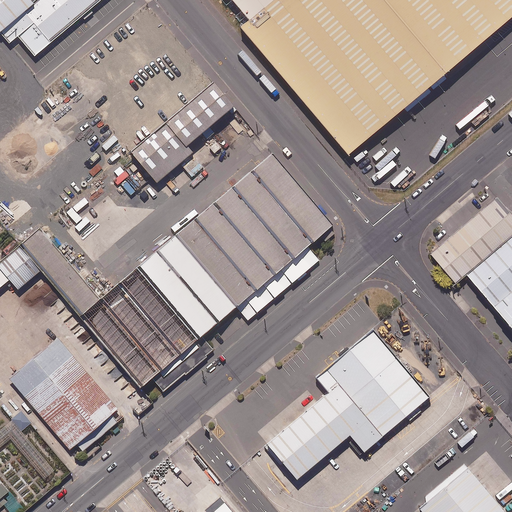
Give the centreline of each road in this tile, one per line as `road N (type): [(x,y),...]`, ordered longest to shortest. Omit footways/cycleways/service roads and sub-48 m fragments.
road 1 (unclassified): [(382,240),(62,511)]
road 2 (unclassified): [(179,0),(382,240)]
road 3 (unclassified): [(382,240),(511,392)]
road 4 (unclassified): [(511,133),(382,240)]
